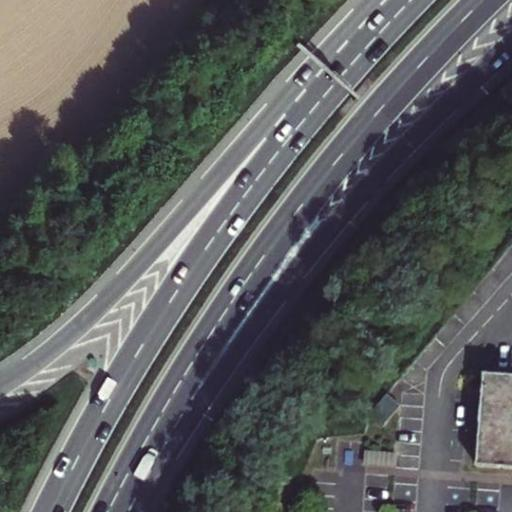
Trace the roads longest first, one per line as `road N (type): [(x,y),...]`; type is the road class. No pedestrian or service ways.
road 1 (trunk): [(410,0),(240,198),(117,384),(50,511)]
road 2 (trunk): [(118,493),(190,365),(285,224),(486,0)]
road 3 (trunk): [(118,493),(388,164),(511,46)]
road 4 (trunk): [(378,0),(96,319),(0,396)]
